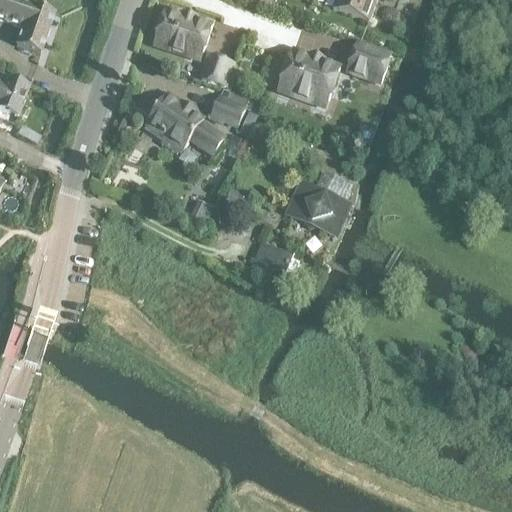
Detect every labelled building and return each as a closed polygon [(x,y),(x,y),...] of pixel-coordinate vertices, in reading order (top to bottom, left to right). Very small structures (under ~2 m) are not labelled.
[(5,0),(0,0),(0,22),(7,25),(22,30),(15,49),(39,57),(54,17),(30,8),(15,3),(5,0)] [(268,8),(271,0),(260,0),(259,5),(268,8)] [(370,24),(377,4),(365,0),(337,0),(334,11),(370,24)] [(168,10),(155,47),(202,62),(214,26),(168,10)] [(355,57),(348,74),(382,86),(388,69),(392,59),(358,47),(355,57)] [(294,51),(280,93),(327,110),(342,68),(294,51)] [(224,92),(233,68),(209,59),(201,83),(224,92)] [(0,112),(17,120),(30,88),(0,75),(0,112)] [(224,92),(211,123),(223,128),(224,125),(238,131),(247,109),(229,102),(232,95),(224,92)] [(165,103),(147,130),(166,143),(163,148),(179,159),(182,155),(184,156),(191,145),(213,160),(224,144),(202,129),(204,126),(206,124),(198,118),(181,107),(169,98),(165,103)] [(249,138),(258,114),(249,111),(240,134),(249,138)] [(36,147),(40,139),(29,132),(25,141),(36,147)] [(344,211),(353,192),(325,179),(316,198),(302,191),(290,217),(337,240),(349,213),(344,211)] [(241,211),(246,196),(232,191),(227,205),(241,211)] [(213,212),(204,207),(197,208),(190,223),(204,230),(213,212)] [(222,226),(237,225),(235,209),(220,210),(222,226)] [(258,271),(257,273),(291,280),(292,278),(298,264),(266,250),(258,271)]
